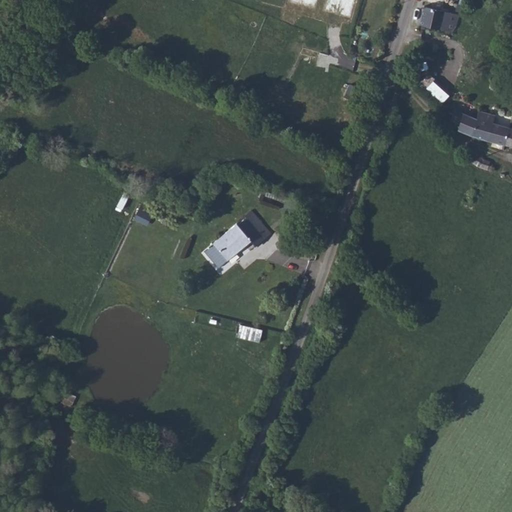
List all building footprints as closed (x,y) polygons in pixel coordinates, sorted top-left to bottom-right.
[(459,15),(424,7),(420,25),(441,31),(441,30),(452,32),(455,27),(459,15)] [(427,89),(436,79),(429,74),(420,84),(426,90),(427,89)] [(427,89),(435,95),(443,86),(436,79),(427,89)] [(451,93),(443,86),(435,95),(442,102),(451,93)] [(454,109),(451,121),(460,125),(458,130),(472,136),(504,145),(510,128),(493,123),(495,115),(479,111),(477,119),(454,109)] [(472,164),(485,168),(487,161),(474,155),(471,162),(472,164)] [(288,213),(291,200),(286,198),(282,212),(288,213)] [(291,200),(288,213),(300,216),(303,203),(291,200)] [(154,208),(143,201),(136,214),(147,220),(154,208)] [(245,216),(246,218),(264,239),(271,234),(251,210),(245,216)] [(242,245),(243,247),(251,241),(256,247),(264,239),(246,218),(238,225),(237,223),(214,243),(227,258),(242,245)] [(242,245),(227,258),(214,243),(204,251),(219,268),(229,260),(228,260),(243,247),(242,245)] [(241,323),(238,336),(260,342),(263,329),(241,323)] [(70,408),(76,397),(66,391),(59,403),(70,408)]
